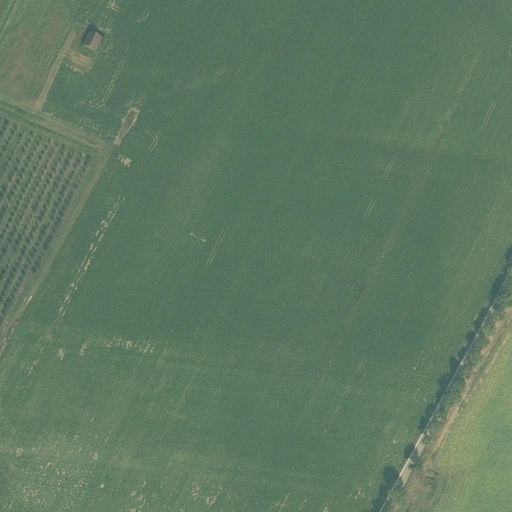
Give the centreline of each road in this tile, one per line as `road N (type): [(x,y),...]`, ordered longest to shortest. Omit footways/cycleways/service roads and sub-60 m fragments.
road 1 (unclassified): [(383,511),(511,272)]
road 2 (track): [(106,163),(0,348)]
